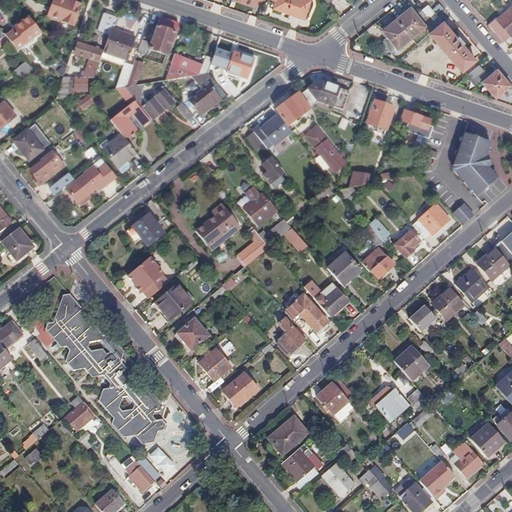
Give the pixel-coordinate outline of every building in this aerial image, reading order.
[(77,24),(83,4),(71,0),(55,0),(51,15),(77,24)] [(277,0),(275,6),(304,16),(309,0),(277,0)] [(511,2),(509,6),(510,7),(497,19),(511,35),(511,34),(511,2)] [(410,8),(395,20),(412,40),(426,28),(428,30),(425,33),(427,35),(442,22),(428,6),(417,15),(410,8)] [(116,23),(119,16),(108,12),(101,32),(112,36),(115,28),(116,23)] [(17,48),(41,29),(30,15),(6,35),(9,38),(17,48)] [(125,17),(119,15),(119,16),(116,23),(122,25),(125,17)] [(169,54),(181,21),(171,18),(168,29),(160,26),(152,48),(169,54)] [(412,40),(395,20),(381,31),(387,39),(380,44),(390,57),(412,40)] [(475,61),(442,22),(427,35),(461,73),(475,61)] [(139,36),(115,28),(112,36),(108,49),(107,50),(133,58),(139,36)] [(0,43),(1,45),(9,38),(6,35),(6,34),(0,38),(0,43)] [(98,78),(107,50),(108,49),(81,40),(77,52),(94,57),(87,76),(79,75),(77,88),(91,90),(92,77),(98,78)] [(249,77),(256,57),(235,50),(235,53),(218,47),(213,63),(229,68),(229,70),(249,77)] [(210,70),(210,68),(215,54),(209,52),(206,61),(178,52),(169,77),(194,73),(210,70)] [(137,63),(130,84),(140,83),(147,61),(139,58),(137,63)] [(21,78),(34,68),(27,60),(15,70),(21,78)] [(121,86),(130,84),(137,63),(129,60),(121,86)] [(491,92),(488,97),(511,105),(511,87),(496,69),(489,76),(479,64),(466,75),(476,87),(482,82),(491,92)] [(218,79),(210,70),(194,73),(205,87),(192,97),(204,111),(223,96),(213,82),(218,79)] [(47,80),(59,95),(63,82),(56,74),(47,80)] [(58,97),(94,91),(98,78),(92,77),(91,90),(77,88),(79,75),(66,74),(63,82),(59,95),(58,97)] [(302,92),(311,104),(315,101),(343,110),(349,92),(321,82),(312,84),(302,92)] [(154,116),(156,117),(177,99),(167,87),(149,102),(143,95),(145,93),(137,83),(130,84),(133,88),(154,116)] [(130,136),(154,116),(133,88),(127,93),(132,101),(114,116),(125,130),(130,136)] [(92,92),(84,100),(89,106),(98,99),(92,92)] [(309,107),(297,92),(275,109),(288,125),(309,107)] [(191,117),(197,113),(187,100),(181,105),(191,117)] [(0,129),(15,116),(4,102),(0,105),(0,129)] [(386,131),(394,108),(375,102),(367,124),(386,131)] [(429,140),(433,127),(428,126),(431,121),(403,112),(400,121),(414,126),(411,134),(429,140)] [(275,149),(293,135),(279,116),(262,129),(261,127),(254,133),(263,144),(268,150),(273,147),(275,149)] [(341,118),(337,127),(344,130),(347,121),(341,118)] [(36,141),(43,135),(33,123),(26,129),(36,141)] [(85,138),(89,135),(81,125),(77,128),(85,138)] [(345,164),(315,127),(305,135),(335,173),(345,164)] [(50,142),(43,135),(36,141),(26,129),(13,140),(29,159),(50,142)] [(122,164),(141,149),(130,136),(125,130),(107,146),(122,164)] [(263,144),(254,133),(247,138),(256,149),(263,144)] [(484,157),(489,143),(463,134),(452,166),(453,171),(475,197),(496,179),(486,167),(483,162),(484,157)] [(425,150),(423,156),(435,160),(437,154),(425,150)] [(49,151),(35,162),(36,163),(30,169),(40,182),(60,166),(49,151)] [(101,166),(109,159),(106,155),(97,162),(101,166)] [(97,162),(77,177),(80,180),(67,190),(75,200),(80,196),(86,203),(97,194),(93,190),(99,185),(103,189),(121,174),(109,159),(101,166),(97,162)] [(284,175),(271,159),(263,166),(269,173),(261,180),(267,188),(284,175)] [(375,183),(378,173),(354,172),(352,189),(375,183)] [(387,172),(378,173),(379,180),(388,178),(387,172)] [(49,189),(54,196),(71,182),(66,176),(49,189)] [(332,191),(327,186),(312,198),(316,204),(326,196),(328,199),(333,195),(331,192),(332,191)] [(254,224),(274,207),(272,204),(268,208),(252,188),(244,195),(250,203),(242,209),(254,224)] [(347,190),(338,191),(343,197),(352,189),(347,190)] [(344,198),(355,211),(359,208),(348,195),(344,198)] [(462,225),(473,215),(463,203),(452,213),(462,225)] [(434,204),(411,224),(423,238),(429,232),(432,235),(448,220),(434,204)] [(240,228),(222,205),(213,212),(216,216),(196,231),(208,247),(228,231),(231,235),(240,228)] [(11,223),(0,208),(0,231),(1,230),(7,237),(13,232),(7,226),(11,223)] [(165,233),(150,214),(133,227),(125,233),(133,244),(141,238),(148,247),(165,233)] [(284,220),(290,226),(296,221),(290,215),(284,220)] [(365,222),(369,227),(374,223),(370,218),(365,222)] [(284,235),(292,229),(290,226),(284,220),(265,235),(263,232),(259,235),(269,248),(284,235)] [(375,234),(380,239),(387,233),(376,221),(374,223),(369,227),(375,234)] [(13,232),(16,230),(11,223),(7,226),(13,232)] [(245,267),(269,248),(259,235),(252,227),(248,231),(250,233),(248,235),(255,243),(237,257),(245,267)] [(32,247),(17,229),(16,230),(13,232),(7,237),(0,242),(0,244),(15,262),(32,247)] [(307,248),(292,229),(284,235),(299,254),(307,248)] [(419,242),(409,231),(393,246),(405,259),(413,252),(410,249),(419,242)] [(511,232),(494,248),(509,265),(511,261),(511,232)] [(380,239),(375,234),(370,238),(376,246),(382,242),(380,239)] [(284,244),(281,240),(274,246),(278,250),(284,244)] [(379,247),(362,263),(369,272),(371,270),(378,278),(394,264),(379,247)] [(494,248),(493,248),(485,255),(487,258),(478,266),(491,281),(510,266),(509,265),(494,248)] [(343,252),(325,268),(341,286),(359,270),(343,252)] [(144,291),(150,298),(169,282),(163,275),(164,274),(151,257),(129,275),(137,284),(135,286),(141,293),(144,291)] [(489,286),(472,268),(455,283),(471,302),(489,286)] [(225,290),(235,285),(230,278),(221,283),(225,290)] [(312,282),(305,288),(315,300),(322,294),(312,282)] [(171,320),(193,302),(178,284),(157,303),(171,320)] [(322,294),(315,300),(331,318),(348,303),(333,285),(322,294)] [(465,305),(449,287),(440,295),(443,297),(433,306),(446,321),(465,305)] [(211,297),(215,302),(226,293),(222,288),(211,297)] [(86,320),(82,332),(76,332),(65,320),(68,313),(73,313),(77,301),(70,292),(64,293),(53,322),(49,322),(47,328),(62,345),(67,345),(70,349),(67,360),(75,369),(85,367),(91,375),(104,373),(111,382),(109,388),(103,390),(100,400),(114,417),(112,424),(122,436),(134,434),(141,443),(154,441),(157,431),(162,430),(165,424),(161,420),(155,420),(152,417),(154,411),(160,411),(162,404),(129,364),(130,359),(98,319),(86,320)] [(304,294),(285,312),(291,319),(300,313),(319,335),(325,330),(323,327),(328,322),(304,294)] [(436,318),(424,306),(407,321),(418,333),(436,318)] [(479,309),(473,314),(482,325),(487,320),(479,309)] [(193,351),(209,336),(195,318),(178,333),(193,351)] [(303,341),(284,319),(278,324),(285,332),(277,339),(290,353),(303,341)] [(14,321),(0,332),(0,342),(6,350),(25,335),(14,321)] [(511,346),(504,338),(498,343),(511,358),(511,346)] [(48,353),(36,339),(30,344),(41,359),(48,353)] [(426,339),(420,346),(428,354),(434,348),(426,339)] [(6,350),(0,342),(0,366),(12,357),(6,350)] [(261,351),(267,358),(275,352),(269,345),(261,351)] [(482,350),(486,354),(490,350),(487,346),(482,350)] [(412,347),(395,362),(410,380),(427,365),(412,347)] [(232,367),(218,349),(200,363),(215,381),(232,367)] [(455,369),(461,376),(469,369),(462,362),(455,369)] [(511,369),(495,385),(511,404),(511,369)] [(235,405),(258,386),(246,372),(224,391),(235,405)] [(355,408),(333,383),(316,398),(334,417),(336,415),(342,423),(351,415),(350,413),(355,408)] [(376,408),(389,423),(409,405),(395,389),(387,384),(367,401),(375,409),(376,408)] [(454,395),(447,387),(438,395),(445,403),(454,395)] [(420,412),(430,403),(417,388),(407,397),(420,412)] [(70,403),(74,408),(83,401),(78,396),(70,403)] [(74,408),(65,416),(77,430),(96,413),(84,400),(83,401),(74,408)] [(430,416),(424,410),(412,421),(418,426),(430,416)] [(511,436),(511,412),(511,411),(496,424),(509,439),(511,436)] [(278,457),(308,432),(293,416),(264,441),(278,457)] [(71,430),(61,419),(53,426),(56,430),(60,426),(66,434),(71,430)] [(34,433),(39,438),(47,431),(50,429),(44,422),(33,432),(34,433)] [(405,424),(393,435),(398,440),(410,430),(405,424)] [(504,441),(489,424),(470,440),(486,457),(504,441)] [(78,437),(85,445),(94,437),(88,429),(78,437)] [(52,437),(47,431),(39,438),(44,444),(52,437)] [(27,448),(39,438),(34,433),(23,443),(27,448)] [(483,462),(464,441),(452,451),(455,455),(449,459),(464,478),(483,462)] [(299,448),(282,462),(298,481),(315,467),(317,470),(323,464),(313,454),(304,443),(299,448)] [(435,443),(430,447),(442,460),(447,456),(435,443)] [(352,450),(347,445),(336,454),(341,460),(352,450)] [(45,456),(37,447),(25,458),(33,467),(45,456)] [(11,452),(16,458),(19,455),(14,449),(11,452)] [(357,457),(352,450),(346,456),(351,462),(357,457)] [(112,461),(116,457),(112,452),(107,455),(112,461)] [(137,461),(154,480),(161,475),(144,455),(137,461)] [(0,479),(20,463),(16,458),(0,470),(0,479)] [(142,491),(154,480),(137,461),(136,459),(125,468),(126,469),(130,474),(128,475),(142,491)] [(419,480),(435,498),(445,489),(444,487),(449,482),(448,481),(455,475),(442,460),(419,480)] [(337,463),(322,475),(340,497),(355,484),(337,463)] [(375,476),(379,480),(383,477),(385,475),(376,465),(370,470),(375,476)] [(359,480),(364,486),(367,483),(375,476),(370,470),(359,480)] [(379,480),(375,476),(367,483),(371,487),(379,480)] [(379,480),(389,492),(393,488),(383,477),(379,480)] [(378,502),(389,492),(379,480),(371,487),(368,490),(378,502)] [(233,490),(226,482),(218,488),(226,497),(233,490)] [(420,511),(432,502),(414,483),(399,497),(412,511),(420,511)] [(112,489),(95,503),(102,511),(115,511),(126,503),(112,489)]
